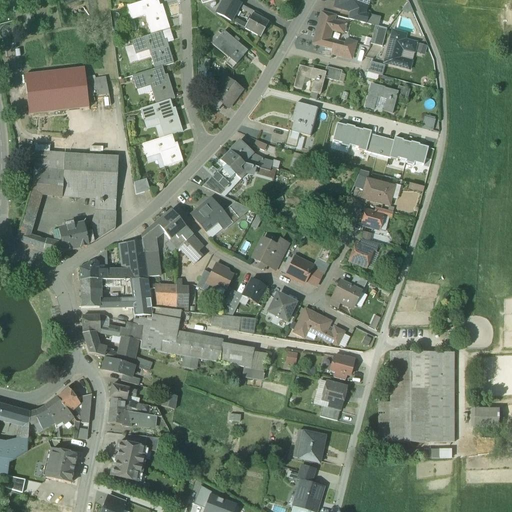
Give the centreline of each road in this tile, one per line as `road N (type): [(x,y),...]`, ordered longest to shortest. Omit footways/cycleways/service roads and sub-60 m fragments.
road 1 (residential): [(380,339),(444,133),(440,65),(414,0)]
road 2 (residential): [(380,339),(212,251),(164,195)]
road 3 (residential): [(312,0),(260,89),(210,151)]
road 4 (residential): [(336,511),(380,339)]
road 5 (residential): [(80,511),(100,394),(75,363)]
road 6 (residential): [(210,151),(187,98),(183,0)]
road 7 (residential): [(164,195),(52,276)]
